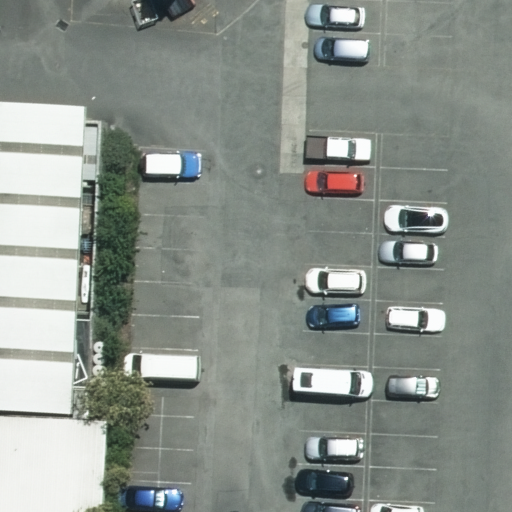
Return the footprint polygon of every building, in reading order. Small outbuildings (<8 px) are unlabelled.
[(0,404),(76,407),(88,101),(0,97),(0,404)] [(97,343),(97,345),(98,347),(100,349),(102,349),(104,348),(106,347),(107,345),(107,343),(106,340),(104,339),(102,339),(99,339),(98,341),(97,343)] [(96,354),(96,357),(97,359),(99,360),(101,360),(103,360),(105,358),(106,356),(106,354),(105,352),(103,351),(101,350),(98,351),(97,352),(96,354)] [(95,366),(95,369),(97,371),(98,372),(101,373),(103,372),(105,371),(106,368),(105,366),(104,364),(102,363),(100,362),(98,363),(96,364),(95,366)] [(95,378),(95,381),(96,383),(98,384),(100,384),(102,384),(104,382),(105,380),(105,378),(104,376),(102,374),(99,374),(97,375),(95,376),(95,378)] [(0,409),(0,511),(105,511),(110,414),(91,414),(0,409)]
